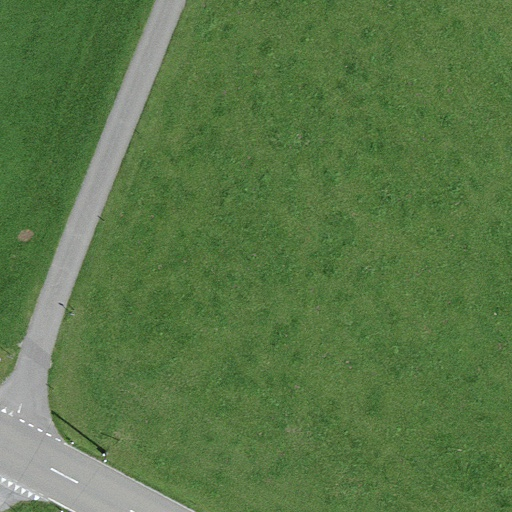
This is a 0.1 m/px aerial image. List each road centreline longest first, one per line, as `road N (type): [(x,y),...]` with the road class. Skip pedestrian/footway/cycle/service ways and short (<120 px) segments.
road 1 (track): [(0,440),(17,418),(173,0)]
road 2 (tertiary): [(129,511),(0,442)]
